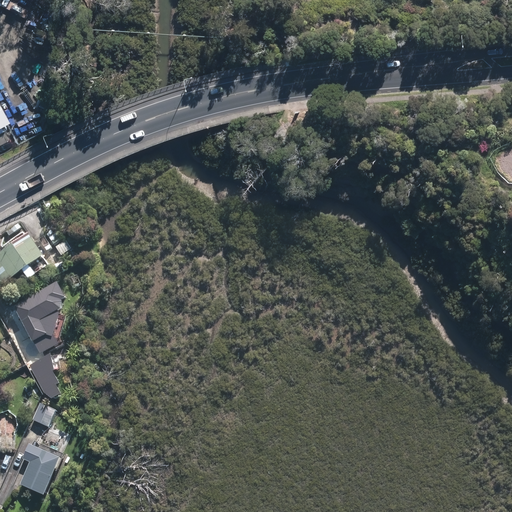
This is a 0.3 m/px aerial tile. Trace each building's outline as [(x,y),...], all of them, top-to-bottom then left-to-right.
[(15,8),(11,16),(33,27),(37,19),(15,8)] [(41,257),(28,237),(0,256),(0,275),(4,282),(41,257)] [(12,304),(39,354),(58,344),(53,334),(62,309),(60,300),(66,298),(56,281),(12,304)] [(54,371),(50,353),(35,362),(29,365),(44,393),(52,398),(62,393),(56,385),(60,382),(54,371)] [(58,413),(40,405),(34,420),(52,428),(58,413)] [(39,427),(30,424),(23,440),(32,444),(39,427)] [(58,460),(31,448),(26,459),(34,462),(24,484),(44,493),(58,460)]
